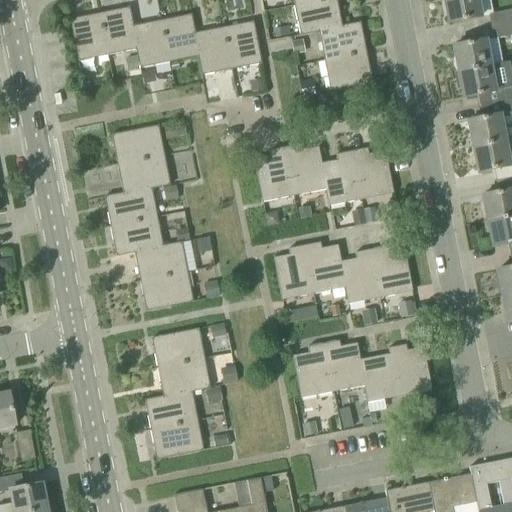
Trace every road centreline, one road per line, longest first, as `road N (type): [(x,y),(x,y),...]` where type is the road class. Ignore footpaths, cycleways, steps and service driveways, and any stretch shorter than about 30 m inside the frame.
road 1 (residential): [(399,0),(487,440)]
road 2 (residential): [(76,337),(9,0)]
road 3 (residential): [(110,511),(76,337)]
road 4 (residential): [(487,440),(315,475)]
